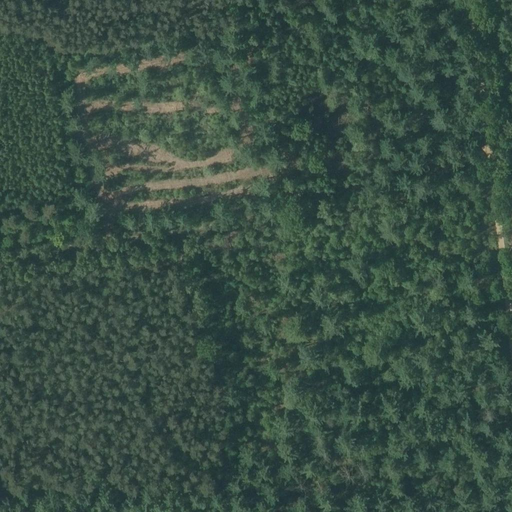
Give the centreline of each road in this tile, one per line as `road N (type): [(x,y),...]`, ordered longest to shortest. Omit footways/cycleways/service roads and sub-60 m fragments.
road 1 (track): [(83,237),(492,179)]
road 2 (track): [(222,511),(220,406),(176,227)]
road 3 (track): [(0,34),(53,50),(83,237)]
road 4 (track): [(0,488),(221,487)]
road 5 (track): [(492,179),(469,0)]
road 6 (track): [(511,327),(492,179)]
